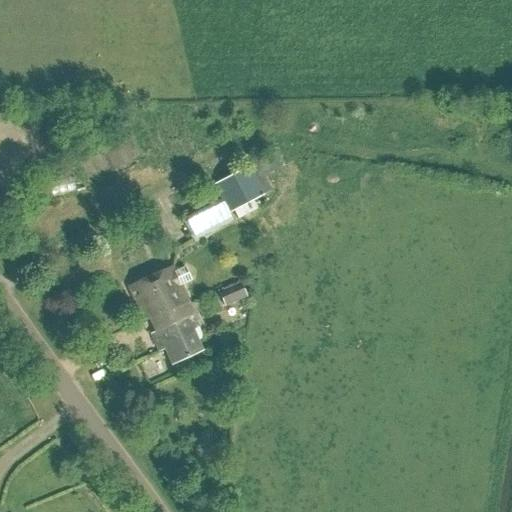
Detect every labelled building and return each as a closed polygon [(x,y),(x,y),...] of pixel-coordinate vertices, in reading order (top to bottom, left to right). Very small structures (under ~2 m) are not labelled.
[(221,200),(185,218),(195,240),(231,222),(227,214),(269,191),(254,163),(213,185),(221,200)] [(173,310),(187,304),(179,286),(190,281),(184,267),(172,272),(171,270),(128,289),(142,322),(150,319),(172,308),(173,310)] [(218,294),(223,305),(245,296),(240,284),(218,294)] [(198,330),(187,304),(173,310),(172,308),(150,319),(156,333),(149,336),(157,356),(164,352),(171,368),(202,354),(193,332),(198,330)] [(222,363),(219,378),(229,379),(231,365),(222,363)]
